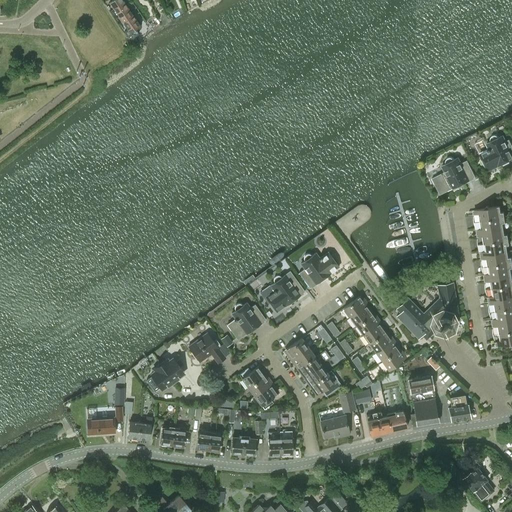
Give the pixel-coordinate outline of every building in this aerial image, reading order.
[(119,17),(123,22),(133,15),(122,0),(112,0),(109,2),(113,8),(110,10),(116,19),(119,17)] [(133,15),(123,22),(128,29),(125,31),(133,43),(138,40),(135,35),(138,33),(135,29),(140,25),(133,15)] [(502,135),(498,137),(498,136),(497,136),(496,135),(495,135),(494,135),(493,135),(492,135),(491,136),(490,137),(490,138),(490,139),(490,140),(490,141),(486,143),(489,149),(480,154),(488,170),(511,158),(511,145),(509,139),(505,141),(502,135)] [(458,157),(454,159),(453,159),(453,158),(452,157),(451,157),(450,157),(449,157),(448,157),(447,158),(446,159),(446,160),(445,161),(445,162),(445,163),(446,164),(442,166),(445,171),(432,178),(440,194),(475,177),(467,160),(461,163),(458,157)] [(500,206),(490,207),(487,205),(484,208),(472,210),(473,214),(479,213),(480,221),(504,217),(504,211),(501,212),(500,206)] [(502,222),(505,222),(504,217),(480,221),(481,228),(476,229),(476,233),(503,228),(502,222)] [(507,234),(504,234),(503,228),(476,233),(477,237),(482,236),(484,243),(508,239),(507,234)] [(506,245),(509,244),(508,239),(484,243),(485,251),(479,252),(480,255),(507,251),(506,245)] [(309,287),(338,266),(328,251),(319,258),(315,252),(311,255),(311,254),(310,254),(309,253),(308,253),(307,253),(306,253),(305,254),(304,255),(303,256),(303,257),(303,258),(303,259),(304,260),(300,263),(304,268),(298,272),(309,287)] [(511,261),(511,256),(508,257),(507,251),(480,255),(481,259),(486,258),(487,266),(511,261)] [(510,267),(511,267),(511,261),(487,266),(489,273),(483,274),(484,278),(511,273),(510,267)] [(511,279),(511,273),(484,278),(485,282),(490,281),(491,288),(511,284),(511,279)] [(293,276),(289,279),(285,274),(281,277),(281,276),(280,275),(279,275),(278,275),(277,275),(276,275),(275,275),(275,276),(274,276),(274,277),(273,278),(273,279),(273,280),(273,281),(274,282),(270,285),(274,290),(266,296),(276,311),(304,291),(293,276)] [(451,321),(459,319),(453,282),(437,285),(439,297),(423,313),(407,297),(396,308),(400,312),(396,316),(418,338),(422,335),(426,339),(437,328),(438,329),(439,329),(440,330),(442,330),(443,330),(444,330),(445,330),(447,330),(448,329),(449,328),(450,327),(450,326),(451,326),(451,325),(451,324),(451,323),(452,322),(452,321),(451,321)] [(511,284),(491,288),(493,296),(487,297),(488,300),(511,296),(511,284)] [(363,298),(362,300),(359,296),(343,307),(350,316),(367,304),(363,298)] [(511,296),(488,300),(488,304),(494,303),(495,311),(511,307),(511,296)] [(255,304),(250,307),(246,302),(242,305),(242,304),(241,304),(240,303),(239,303),(238,303),(237,303),(236,304),(235,305),(234,306),(234,307),(234,308),(234,309),(235,310),(231,313),(235,318),(227,325),(237,339),(266,319),(255,304)] [(369,310),(371,309),(367,304),(350,316),(356,325),(372,314),(369,310)] [(511,307),(495,311),(496,318),(491,319),(492,323),(511,319),(511,307)] [(376,316),(374,317),(372,314),(356,325),(362,334),(380,321),(376,316)] [(511,319),(492,323),(492,327),(498,326),(499,333),(511,330),(511,319)] [(330,331),(335,327),(331,321),(326,325),(330,331)] [(382,328),(384,326),(380,321),(362,334),(369,342),(384,331),(382,328)] [(321,337),(327,333),(323,327),(317,331),(321,337)] [(334,336),(340,332),(335,327),(330,331),(334,336)] [(511,330),(499,333),(500,341),(495,342),(495,346),(507,344),(510,346),(511,343),(511,330)] [(389,333),(387,335),(384,331),(369,342),(375,351),(393,338),(389,333)] [(216,339),(213,341),(207,332),(188,346),(200,361),(211,353),(218,363),(225,357),(218,347),(221,345),(216,339)] [(326,342),(331,339),(327,333),(321,337),(326,342)] [(222,337),(227,346),(232,342),(226,334),(222,337)] [(290,359),(308,347),(301,338),(286,349),(288,353),(287,354),(290,359)] [(343,348),(348,344),(344,338),(339,342),(343,348)] [(394,345),(396,344),(393,338),(375,351),(381,360),(397,349),(394,345)] [(347,354),(352,350),(348,344),(343,348),(347,354)] [(334,354),(339,350),(335,345),(330,348),(334,354)] [(298,367),(314,355),(308,347),(290,359),(294,365),(296,363),(298,367)] [(401,351),(400,352),(397,349),(381,360),(388,369),(405,356),(401,351)] [(325,350),(319,354),(324,360),(330,357),(325,350)] [(338,360),(344,356),(339,350),(334,354),(338,360)] [(303,377),(320,364),(314,355),(298,367),(301,370),(299,372),(303,377)] [(355,365),(361,362),(357,356),(351,360),(355,365)] [(179,358),(176,361),(173,358),(169,361),(167,358),(153,369),(155,371),(151,374),(152,376),(146,380),(155,392),(160,388),(162,389),(167,385),(167,386),(179,377),(184,373),(180,366),(183,364),(179,358)] [(360,371),(365,367),(361,362),(355,365),(360,371)] [(311,384),(327,373),(320,364),(303,377),(307,382),(309,381),(311,384)] [(261,372),(263,370),(259,365),(250,371),(248,367),(239,374),(248,387),(264,375),(261,372)] [(341,385),(337,379),(331,371),(327,373),(311,384),(314,388),(312,389),(316,395),(322,390),(326,396),(341,385)] [(268,377),(266,379),(264,375),(248,387),(254,395),(272,383),(268,377)] [(364,385),(370,380),(366,375),(360,379),(364,385)] [(438,421),(432,386),(430,376),(425,377),(408,380),(412,401),(414,413),(411,414),(413,426),(438,421)] [(359,389),(364,385),(360,379),(355,383),(359,389)] [(274,389),(276,388),(272,383),(254,395),(264,408),(273,402),(270,398),(276,393),(274,389)] [(115,387),(114,405),(123,405),(124,387),(115,387)] [(343,411),(355,408),(350,391),(339,394),(343,411)] [(467,404),(465,404),(464,395),(450,397),(451,406),(448,407),(451,420),(470,417),(467,404)] [(131,414),(133,402),(125,401),(124,413),(131,414)] [(391,431),(407,427),(402,410),(387,413),(387,415),(391,431)] [(387,415),(381,416),(380,411),(376,412),(382,433),(391,431),(387,415)] [(371,435),(382,433),(376,412),(372,413),(373,418),(367,420),(371,435)] [(339,436),(349,434),(345,415),(320,421),(324,437),(338,434),(339,436)] [(151,423),(152,417),(146,416),(145,423),(139,422),(137,439),(148,440),(151,423)] [(88,434),(114,433),(113,417),(87,418),(88,434)] [(137,439),(139,422),(129,421),(127,437),(137,439)] [(171,445),(173,429),(162,428),(160,444),(171,445)] [(209,434),(210,429),(199,428),(198,432),(197,432),(195,448),(207,450),(209,434)] [(183,447),(185,430),(173,429),(171,445),(183,447)] [(291,431),(279,432),(279,438),(280,454),(292,454),(292,438),(291,431)] [(279,432),(267,432),(268,439),(268,455),(280,454),(279,438),(279,432)] [(219,451),(221,435),(209,434),(207,450),(219,451)] [(243,454),(244,438),(232,437),(231,453),(243,454)] [(254,455),(256,439),(244,438),(243,454),(254,455)] [(486,480),(487,479),(478,467),(471,472),(470,471),(463,477),(481,499),(493,489),(486,480)] [(189,511),(192,510),(178,494),(167,504),(162,499),(154,507),(157,511),(159,511),(163,508),(166,511),(189,511)] [(222,494),(216,500),(220,505),(226,500),(222,494)] [(158,495),(151,501),(153,502),(154,504),(160,498),(158,495)] [(338,511),(342,509),(330,495),(318,505),(313,499),(309,503),(306,500),(294,502),(302,511),(338,511)] [(259,504),(248,511),(287,511),(280,503),(273,509),(270,504),(264,510),(261,506),(259,505),(259,504)]
